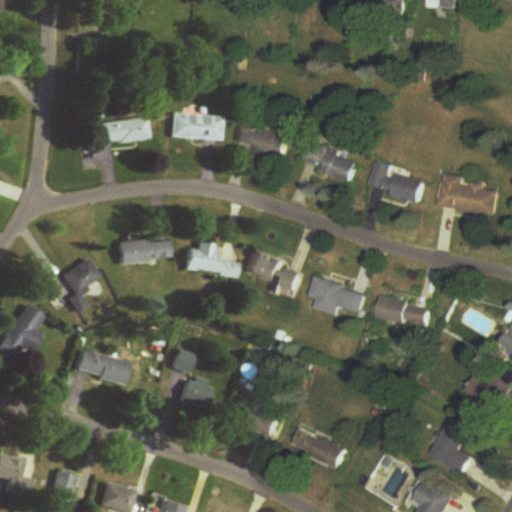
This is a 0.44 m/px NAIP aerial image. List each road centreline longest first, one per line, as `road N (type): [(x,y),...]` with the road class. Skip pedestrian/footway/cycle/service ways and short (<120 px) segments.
road 1 (residential): [(511,278),(196,191),(28,212)]
road 2 (residential): [(308,511),(196,463),(0,404)]
road 3 (residential): [(48,0),(39,163),(28,212),(0,245)]
